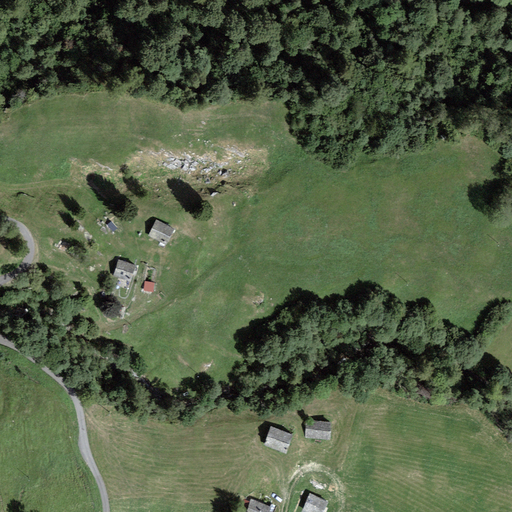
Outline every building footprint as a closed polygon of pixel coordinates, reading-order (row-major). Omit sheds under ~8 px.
[(173,227),(156,219),(148,236),(165,244),(173,227)] [(136,265),(118,259),(112,276),(130,282),(136,265)] [(165,289),(154,285),(151,294),(162,298),(165,289)] [(331,425),(309,423),(308,438),(330,439),(331,425)] [(290,435),(272,429),(267,443),(285,450),(290,435)] [(323,511),(328,501),(311,494),(304,510),(307,511),(323,511)] [(266,511),(268,507),(250,500),(245,511),(266,511)]
